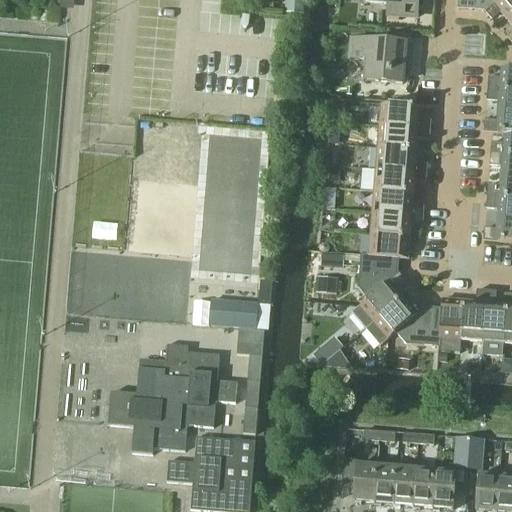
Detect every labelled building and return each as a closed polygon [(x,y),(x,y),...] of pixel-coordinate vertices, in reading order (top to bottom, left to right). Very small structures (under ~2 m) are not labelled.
[(65,0),(62,0),(62,8),(70,8),(71,0),(65,0)] [(361,0),(362,4),(388,6),(387,18),(416,20),(417,0),(361,0)] [(458,0),(457,11),(472,12),(472,9),(481,10),(485,14),(501,0),(458,0)] [(511,0),(501,0),(485,14),(491,22),(503,12),(511,21),(511,19),(511,0)] [(367,61),(365,83),(402,86),(404,62),(410,63),(412,47),(352,42),(350,60),(367,61)] [(488,79),(487,91),(511,92),(511,70),(504,70),(503,81),(488,79)] [(486,103),(501,104),(501,114),(511,114),(511,92),(487,91),(486,103)] [(381,107),(379,129),(430,133),(431,123),(416,122),(417,110),(381,107)] [(485,122),(484,135),(492,135),(511,136),(511,114),(501,114),(500,123),(485,122)] [(379,129),(377,150),(413,153),(414,141),(429,143),(430,133),(379,129)] [(491,144),(490,156),(511,157),(511,136),(492,135),(507,136),(506,146),(491,144)] [(377,150),(376,172),(427,176),(427,166),(412,165),(413,153),(377,150)] [(326,165),(335,166),(336,155),(326,154),(326,165)] [(489,168),(504,169),(504,179),(511,179),(511,157),(490,156),(489,168)] [(326,184),(340,184),(340,170),(326,169),(326,184)] [(361,171),(360,192),(374,193),(410,196),(411,184),(426,186),(427,176),(376,172),(361,171)] [(488,187),(487,199),(511,201),(511,179),(504,179),(503,189),(488,187)] [(374,193),(372,215),(423,219),(424,209),(409,208),(410,196),(374,193)] [(486,211),(501,212),(500,222),(511,222),(511,201),(487,199),(486,211)] [(322,211),(330,212),(331,202),(323,201),(322,211)] [(372,215),(371,235),(406,238),(407,227),(422,229),(423,219),(372,215)] [(484,230),(483,243),(511,245),(511,222),(500,222),(499,232),(484,230)] [(369,257),(369,258),(395,260),(398,261),(408,261),(409,249),(406,249),(406,239),(406,238),(371,235),(370,236),(369,257)] [(360,259),(358,290),(368,301),(398,275),(394,271),(395,260),(369,258),(369,257),(361,257),(360,259)] [(359,308),(352,315),(366,332),(401,302),(393,293),(405,283),(398,275),(368,301),(359,308)] [(260,283),(258,306),(269,307),(271,284),(260,283)] [(464,307),(461,342),(482,344),(486,293),(476,292),(475,307),(464,307)] [(486,293),(482,344),(504,346),(506,310),(495,309),(496,294),(486,293)] [(401,302),(366,332),(380,349),(388,342),(396,335),(426,308),(420,301),(408,311),(401,302)] [(442,311),(439,349),(440,341),(461,342),(464,307),(454,306),(454,303),(442,302),(441,311),(442,311)] [(210,303),(208,327),(216,328),(221,329),(239,330),(255,331),(257,307),(255,307),(210,303)] [(426,308),(396,335),(406,346),(439,349),(442,311),(441,311),(441,314),(430,313),(426,308)] [(238,332),(236,357),(249,358),(243,436),(254,437),(255,437),(264,334),(239,332),(238,332)] [(187,348),(166,347),(164,372),(138,370),(135,396),(110,394),(107,427),(133,429),(130,455),(152,457),(152,451),(184,454),(186,428),(213,430),(215,404),(234,406),(236,384),(217,382),(219,358),(187,355),(187,348)] [(321,367),(321,368),(339,370),(339,368),(338,368),(336,360),(334,356),(323,365),(321,366),(321,367)] [(396,372),(408,373),(409,363),(398,361),(396,372)] [(466,379),(466,372),(459,371),(458,378),(458,380),(466,381),(466,379)] [(363,442),(378,443),(379,434),(364,433),(363,442)] [(379,434),(378,443),(394,445),(395,435),(379,434)] [(402,445),(417,447),(418,437),(403,436),(402,445)] [(418,437),(417,447),(433,448),(434,438),(418,437)] [(459,441),(457,465),(469,466),(471,442),(459,441)] [(249,511),(254,446),(196,442),(194,465),(167,463),(165,485),(192,487),(189,511),(249,511)] [(471,442),(469,466),(481,467),(483,442),(471,442)] [(362,504),(373,505),(377,467),(377,463),(368,462),(367,467),(357,466),(354,504),(356,504),(355,507),(362,507),(362,504)] [(377,467),(373,505),(375,505),(375,509),(381,509),(381,506),(393,508),(396,469),(377,467)] [(396,469),(393,508),(394,508),(394,510),(400,511),(400,508),(412,509),(416,471),(396,469)] [(416,471),(412,509),(413,509),(412,511),(419,511),(420,509),(432,510),(435,473),(416,471)] [(435,473),(432,510),(434,511),(433,511),(439,511),(440,511),(444,511),(452,511),(456,475),(435,473)] [(496,511),(499,478),(479,477),(476,511),(496,511)] [(511,511),(511,479),(499,478),(496,511),(511,511)]
